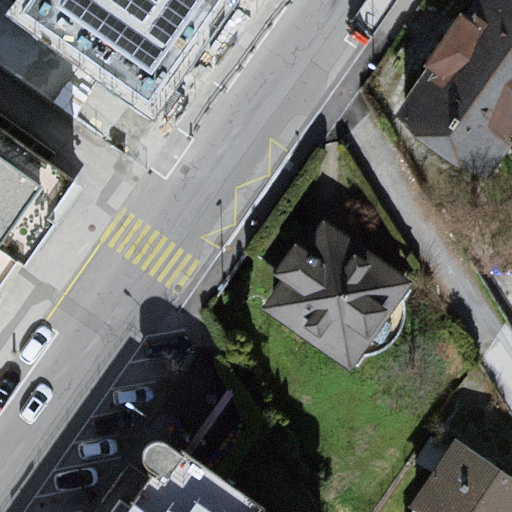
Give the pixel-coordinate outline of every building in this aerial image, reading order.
[(66,0),(68,2),(37,47),(133,113),(211,0),(66,0)] [(511,0),(469,0),(391,115),(470,169),(491,164),(511,135),(511,0)] [(0,282),(74,180),(0,128),(0,282)] [(316,225),(256,315),(349,375),(402,286),(316,225)] [(187,413),(221,430),(244,386),(210,369),(187,413)] [(241,511),(253,494),(165,434),(111,511),(241,511)] [(511,511),(511,496),(450,451),(408,511),(511,511)]
